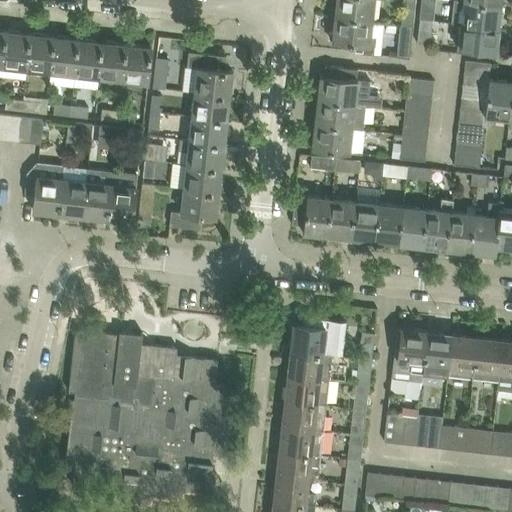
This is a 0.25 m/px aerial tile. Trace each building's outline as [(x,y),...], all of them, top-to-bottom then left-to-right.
[(335,10),(334,16),(372,20),(374,0),(335,0),(335,9),(331,8),(331,10),(335,10)] [(406,0),(402,0),(400,24),(413,25),(415,1),(406,0)] [(453,0),(451,24),(460,25),(498,29),(499,13),(503,14),(503,13),(500,12),(500,4),(463,0),(461,0),(453,0)] [(421,7),(420,18),(432,19),(433,9),(421,7)] [(372,20),(334,16),(332,33),(329,32),(328,33),(332,34),(331,41),(354,43),(353,51),(373,53),(375,37),(370,36),(372,20)] [(420,20),(418,42),(429,43),(432,21),(432,19),(420,18),(420,20)] [(397,48),(397,56),(409,57),(410,49),(410,47),(413,25),(400,24),(397,48)] [(460,25),(458,47),(495,51),(497,35),(500,36),(500,35),(497,34),(498,29),(460,25)] [(2,65),(26,67),(30,36),(6,33),(2,65)] [(26,67),(50,70),(54,39),(30,36),(26,67)] [(50,70),(74,73),(78,41),(54,39),(50,70)] [(74,73),(98,76),(102,44),(78,41),(74,73)] [(98,76),(122,78),(126,47),(102,44),(98,76)] [(126,47),(122,78),(147,81),(151,49),(126,47)] [(196,67),(194,90),(229,94),(232,70),(223,69),(225,56),(226,55),(188,50),(187,66),(196,67)] [(152,86),(165,87),(168,58),(156,56),(152,86)] [(464,58),(463,70),(488,72),(490,61),(464,58)] [(314,90),(314,91),(317,92),(316,98),(355,102),(355,103),(365,104),(367,104),(368,99),(370,80),(356,78),(358,68),(325,64),(325,66),(327,66),(326,75),(319,74),(317,90),(314,90)] [(463,70),(462,81),(486,84),(487,76),(488,76),(488,72),(463,70)] [(485,96),(484,107),(483,114),(484,114),(508,117),(511,80),(511,78),(498,77),(498,74),(497,73),(497,77),(488,76),(487,76),(486,84),(485,96)] [(408,75),(407,87),(432,89),(434,78),(408,75)] [(462,81),(460,93),(485,96),(486,84),(462,81)] [(407,87),(406,98),(431,101),(432,89),(407,87)] [(194,90),(191,114),(226,118),(229,94),(194,90)] [(460,93),(459,105),(484,107),(485,96),(460,93)] [(151,95),(149,110),(160,111),(161,96),(151,95)] [(6,99),(5,108),(21,109),(22,100),(23,99),(6,97),(6,99)] [(314,115),(314,122),(352,126),(362,128),(365,104),(355,103),(355,102),(316,98),(315,114),(312,114),(311,115),(314,115)] [(406,98),(404,110),(430,113),(431,101),(406,98)] [(22,100),(21,109),(37,111),(39,111),(40,101),(23,99),(22,100)] [(54,104),(53,113),(70,115),(71,106),(71,104),(54,103),(54,104)] [(71,106),(70,115),(85,116),(88,117),(89,106),(71,104),(71,106)] [(459,105),(458,116),(483,119),(484,114),(483,114),(484,107),(459,105)] [(99,119),(118,121),(119,111),(100,109),(99,119)] [(150,110),(148,127),(158,128),(160,111),(150,110)] [(404,110),(403,122),(429,124),(430,113),(404,110)] [(119,111),(118,121),(133,123),(134,113),(119,111)] [(4,138),(16,140),(19,114),(7,113),(4,138)] [(16,140),(28,141),(31,116),(19,114),(16,140)] [(191,114),(188,139),(224,143),(226,118),(191,114)] [(31,116),(28,141),(40,142),(43,117),(31,116)] [(483,119),(458,116),(455,140),(481,142),(483,119)] [(75,121),(74,132),(91,134),(92,123),(75,121)] [(352,126),(314,122),(312,138),(309,138),(309,139),(312,139),(311,146),(349,151),(361,152),(364,128),(362,128),(352,126)] [(403,122),(402,133),(427,136),(429,124),(403,122)] [(116,137),(117,126),(99,124),(98,135),(116,137)] [(134,128),(117,126),(116,137),(132,139),(134,128)] [(402,133),(401,145),(426,148),(427,136),(402,133)] [(187,151),(186,163),(221,167),(224,143),(188,139),(179,138),(178,150),(187,151)] [(455,140),(454,151),(480,154),(481,142),(455,140)] [(146,143),(145,158),(154,159),(155,159),(157,142),(156,142),(147,141),(146,143)] [(426,148),(401,145),(399,156),(425,159),(426,148)] [(480,154),(454,151),(453,163),(479,166),(480,154)] [(335,156),(311,153),(310,165),(334,168),(335,156)] [(335,156),(334,168),(345,169),(346,157),(335,156)] [(145,158),(143,175),(153,176),(155,159),(154,159),(145,158)] [(364,171),(382,173),(383,161),(365,159),(364,171)] [(33,209),(58,212),(62,177),(63,164),(35,161),(26,171),(24,192),(34,193),(33,209)] [(383,161),(382,173),(392,175),(393,163),(383,161)] [(186,163),(183,187),(218,191),(221,167),(186,163)] [(407,164),(406,176),(417,177),(419,165),(407,164)] [(511,164),(505,164),(503,175),(511,175),(511,164)] [(82,215),(107,217),(112,170),(87,167),(86,179),(82,215)] [(112,170),(107,217),(132,220),(137,172),(112,170)] [(470,183),(478,184),(479,172),(471,171),(470,183)] [(478,184),(488,185),(489,173),(479,172),(478,184)] [(58,212),(82,215),(86,179),(62,177),(58,212)] [(141,182),(138,212),(151,214),(154,183),(142,182),(141,182)] [(218,191),(183,187),(180,211),(171,209),(169,224),(200,228),(201,214),(215,215),(218,191)] [(320,234),(327,235),(331,196),(294,192),(291,222),(303,224),(302,232),(319,234),(318,237),(319,237),(320,234)] [(343,236),(351,237),(355,199),(331,196),(327,235),(342,236),(342,240),(343,240),(343,236)] [(427,207),(423,245),(437,247),(437,250),(438,250),(438,247),(446,248),(451,210),(452,199),(442,198),(440,208),(427,207)] [(367,239),(375,240),(379,202),(355,199),(351,237),(366,239),(366,242),(367,243),(367,239)] [(391,242),(399,242),(403,204),(379,202),(375,240),(390,242),(389,245),(391,245),(391,242)] [(495,253),(496,245),(499,215),(498,215),(499,207),(499,204),(488,202),(487,214),(475,212),(470,251),(485,252),(485,256),(486,256),(486,252),(495,253)] [(415,244),(423,245),(427,207),(403,204),(399,242),(414,244),(413,248),(414,248),(415,244)] [(511,208),(499,207),(498,215),(499,215),(496,245),(511,246),(511,248),(511,250),(511,208)] [(462,250),(470,251),(475,212),(451,210),(446,248),(461,250),(461,253),(462,253),(462,250)] [(290,348),(331,353),(339,354),(342,320),(303,316),(302,324),(293,323),(293,324),(294,324),(291,348),(290,348)] [(73,385),(62,456),(66,456),(69,457),(69,455),(77,457),(73,483),(72,483),(72,484),(105,489),(106,482),(114,483),(112,500),(148,505),(148,504),(146,503),(147,495),(179,499),(179,498),(178,498),(179,489),(206,493),(206,494),(207,494),(212,461),(206,460),(207,451),(223,454),(223,452),(228,418),(226,418),(226,419),(223,418),(218,418),(222,386),(220,386),(220,387),(212,386),(216,359),(217,360),(218,358),(184,354),(184,356),(176,355),(177,345),(141,342),(142,340),(142,337),(143,330),(142,329),(141,331),(121,328),(122,326),(120,326),(120,329),(119,332),(76,327),(67,385),(68,385),(68,384),(73,385)] [(392,371),(390,388),(405,390),(407,373),(410,373),(410,370),(422,371),(427,330),(426,330),(426,331),(402,328),(402,327),(401,327),(401,328),(397,328),(392,371)] [(422,371),(447,374),(452,333),(451,333),(451,334),(427,331),(427,330),(422,371)] [(362,331),(360,344),(373,345),(374,332),(362,331)] [(447,374),(472,377),(477,336),(476,337),(452,334),(452,333),(447,374)] [(472,377),(498,380),(502,339),(502,338),(502,339),(478,337),(478,336),(477,336),(472,377)] [(496,389),(511,390),(511,340),(503,340),(503,339),(502,339),(498,380),(496,389)] [(287,373),(287,374),(328,378),(331,353),(290,348),(290,349),(291,349),(288,373),(287,373)] [(357,369),(356,382),(369,383),(370,370),(357,369)] [(284,399),(325,404),(328,378),(287,374),(287,375),(288,375),(286,399),(284,399)] [(356,382),(355,394),(367,396),(369,383),(356,382)] [(282,424),(281,424),(323,429),(325,404),(284,399),(284,400),(286,400),(283,424),(282,424)] [(386,419),(384,441),(414,444),(416,421),(417,415),(387,412),(386,418),(386,419)] [(352,419),(350,432),(363,433),(364,421),(352,419)] [(416,421),(414,444),(439,447),(440,434),(428,433),(429,423),(416,421)] [(279,449),(279,450),(320,454),(323,429),(281,424),(281,425),(283,425),(280,449),(279,449)] [(440,434),(439,447),(465,450),(467,427),(455,425),(454,436),(440,434)] [(467,427),(465,450),(489,453),(491,440),(479,438),(480,428),(467,427)] [(491,440),(489,453),(511,455),(511,432),(505,431),(504,441),(491,440)] [(350,432),(349,446),(362,447),(363,433),(350,432)] [(276,474),(276,475),(310,478),(317,479),(320,454),(279,450),(280,450),(277,474),(276,474)] [(339,456),(338,464),(346,465),(347,457),(339,456)] [(346,469),(345,482),(357,484),(359,471),(346,469)] [(362,493),(374,495),(377,472),(365,471),(362,493)] [(374,495),(386,496),(389,473),(377,472),(374,495)] [(386,496),(398,497),(401,475),(389,473),(386,496)] [(273,499),(273,500),(314,504),(315,493),(308,492),(310,478),(276,475),(277,475),(274,499),(273,499)] [(398,497),(411,499),(413,476),(401,475),(398,497)] [(411,499),(423,500),(425,478),(413,476),(411,499)] [(423,500),(435,502),(437,479),(425,478),(423,500)] [(435,502),(447,503),(449,480),(437,479),(435,502)] [(447,503),(459,504),(462,482),(449,480),(447,503)] [(345,482),(343,495),(356,497),(357,484),(345,482)] [(459,504),(471,506),(474,483),(462,482),(459,504)] [(471,506),(483,507),(486,484),(474,483),(471,506)] [(483,507),(495,508),(498,486),(486,484),(483,507)] [(495,508),(507,510),(510,487),(498,486),(495,508)] [(313,511),(314,504),(273,500),(275,500),(273,511),(313,511)]
